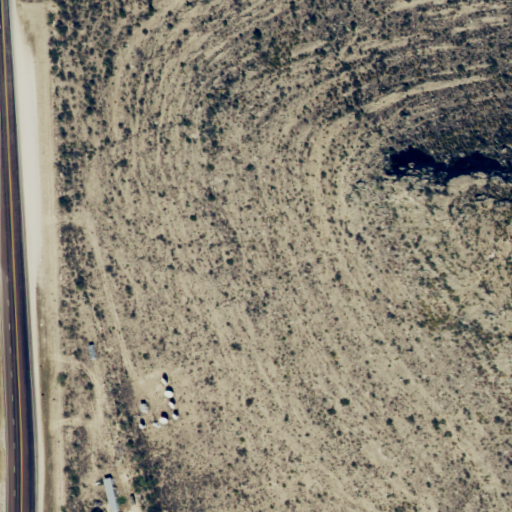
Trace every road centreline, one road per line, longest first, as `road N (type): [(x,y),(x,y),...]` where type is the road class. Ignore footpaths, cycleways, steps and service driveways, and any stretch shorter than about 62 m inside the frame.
road 1 (trunk): [(12,267),(0,0)]
road 2 (trunk): [(18,511),(12,267)]
